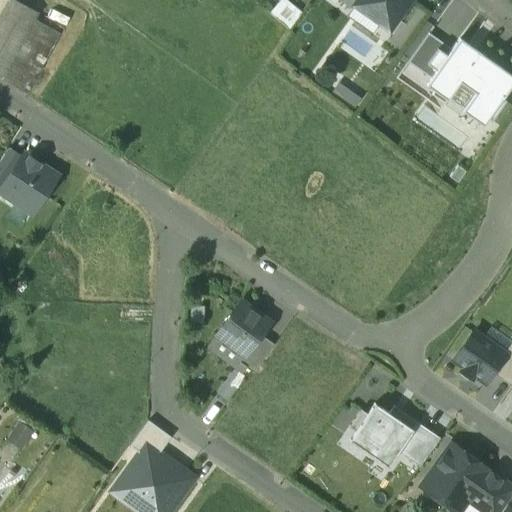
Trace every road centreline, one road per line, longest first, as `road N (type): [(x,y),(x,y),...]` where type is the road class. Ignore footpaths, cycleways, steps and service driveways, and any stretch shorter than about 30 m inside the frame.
road 1 (residential): [(307,511),(179,422),(168,403),(176,216)]
road 2 (residential): [(385,357),(176,216)]
road 3 (residential): [(511,160),(501,225),(476,274),(433,322),(385,357)]
road 4 (residential): [(176,216),(0,97)]
road 5 (residential): [(511,444),(385,357)]
